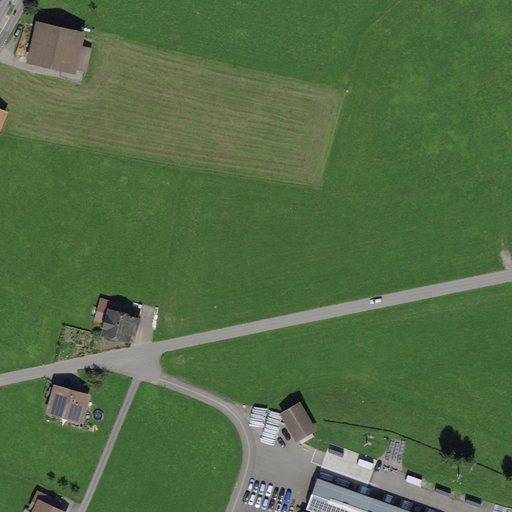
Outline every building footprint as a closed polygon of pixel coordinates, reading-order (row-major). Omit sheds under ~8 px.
[(85,70),(90,49),(77,46),(79,35),(40,26),(32,59),(85,70)] [(103,301),(99,319),(109,322),(106,333),(125,338),(126,332),(133,334),(140,311),(103,301)] [(58,390),(52,409),(79,416),(84,397),(58,390)] [(312,428),(299,406),(284,415),(297,437),(312,428)] [(413,511),(317,478),(306,508),(312,510),(311,511),(413,511)]
